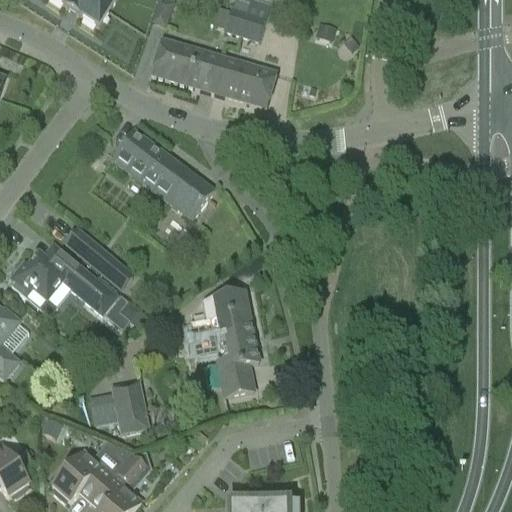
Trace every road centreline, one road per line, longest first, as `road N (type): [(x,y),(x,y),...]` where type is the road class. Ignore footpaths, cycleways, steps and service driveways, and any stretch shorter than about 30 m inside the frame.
road 1 (secondary): [(483,113),(483,391),(465,511)]
road 2 (residential): [(209,138),(303,286),(317,322),(327,426)]
road 3 (residential): [(327,426),(237,445),(177,511)]
road 4 (unclassified): [(209,138),(305,148),(373,137)]
road 5 (residential): [(0,205),(95,77)]
road 6 (residential): [(389,0),(373,137)]
road 7 (unclassified): [(95,77),(209,138)]
